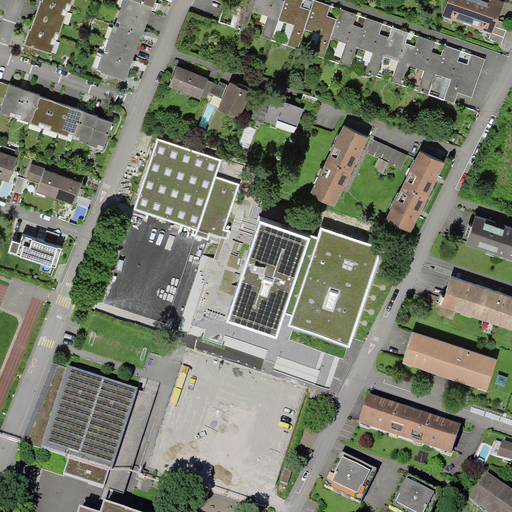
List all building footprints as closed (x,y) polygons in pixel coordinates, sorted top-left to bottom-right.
[(40,0),(35,14),(63,24),(69,9),(43,0),(40,0)] [(70,9),(73,0),(43,0),(69,9),(70,9)] [(123,0),(120,10),(147,19),(153,5),(139,0),(123,0)] [(226,0),(227,1),(242,6),(235,26),(246,30),(247,26),(252,10),(255,0),(226,0)] [(272,39),(279,19),(283,5),(273,2),(274,0),(255,0),(252,10),(268,15),(262,32),(261,35),(271,39),(272,39)] [(298,48),(305,27),(309,14),(300,11),(303,0),(284,0),(283,5),(279,19),(294,24),(287,44),(298,48)] [(324,57),(331,36),(335,23),(325,20),(331,4),(318,0),(313,0),(309,14),(305,27),(320,33),(313,53),(314,53),(324,57)] [(497,19),(503,0),(502,0),(448,0),(444,12),(492,29),(489,39),(502,43),(509,23),(497,19)] [(350,65),(357,45),(361,32),(352,29),(357,13),(340,8),(335,23),(331,36),(346,42),(339,62),(340,62),(350,65)] [(142,34),(147,19),(120,10),(115,24),(141,33),(142,34)] [(35,14),(30,29),(58,39),(63,24),(35,14)] [(376,74),(383,54),(387,41),(377,37),(383,22),(367,16),(361,32),(357,45),(372,50),(365,71),(376,74)] [(113,24),(108,39),(136,48),(141,33),(115,24),(113,24)] [(402,83),(409,63),(413,50),(404,46),(409,31),(393,25),(387,41),(383,54),(398,59),(391,80),(402,83)] [(53,54),(58,39),(30,29),(24,44),(53,54)] [(419,34),(413,50),(409,63),(425,68),(418,89),(428,92),(435,72),(439,58),(430,55),(435,40),(419,34)] [(131,63),(136,48),(108,39),(103,53),(130,63),(131,63)] [(454,101),(458,90),(465,67),(456,64),(461,49),(445,43),(439,58),(435,72),(451,77),(444,98),(454,101)] [(471,52),(465,67),(458,90),(472,95),(485,57),(471,52)] [(125,78),(130,63),(103,53),(98,68),(102,70),(100,76),(121,83),(123,77),(125,78)] [(208,78),(177,65),(169,86),(200,98),(208,78)] [(241,85),(232,81),(221,106),(230,110),(231,108),(241,112),(252,87),(242,83),(241,85)] [(0,87),(0,96),(4,98),(0,110),(15,116),(25,88),(10,83),(9,84),(2,82),(0,87)] [(30,121),(39,94),(39,93),(25,88),(15,116),(30,121)] [(317,96),(304,92),(301,100),(315,104),(317,96)] [(44,127),(54,99),(39,94),(30,121),(30,122),(44,127)] [(297,128),(304,105),(273,95),(265,118),(297,128)] [(59,132),(68,105),(54,99),(44,127),(59,132)] [(74,137),(83,110),(68,105),(59,132),(74,137)] [(83,110),(74,137),(88,142),(97,116),(98,115),(83,110)] [(97,116),(88,142),(88,143),(103,148),(112,121),(97,116)] [(334,204),(367,137),(344,126),(311,193),(334,204)] [(222,158),(158,137),(134,208),(197,229),(195,233),(209,238),(210,233),(230,239),(233,229),(226,227),(240,183),(217,175),(222,158)] [(18,157),(0,150),(0,177),(10,181),(18,157)] [(410,230),(443,163),(420,151),(387,219),(410,230)] [(38,191),(56,197),(64,175),(46,168),(32,164),(28,176),(41,181),(38,191)] [(83,181),(64,175),(56,197),(75,204),(83,181)] [(18,176),(13,190),(21,193),(26,178),(18,176)] [(262,214),(228,314),(276,331),(284,309),(291,312),(287,325),(327,338),(323,348),(344,355),(381,246),(320,226),(317,235),(310,233),(311,231),(262,214)] [(511,226),(475,215),(466,242),(511,257),(511,226)] [(65,241),(33,230),(25,254),(57,265),(65,241)] [(511,295),(451,275),(442,302),(511,325),(511,295)] [(454,344),(413,331),(404,358),(445,372),(454,344)] [(496,358),(454,344),(445,372),(487,385),(496,358)] [(138,389),(67,366),(40,445),(70,454),(62,476),(103,489),(110,467),(112,467),(138,389)] [(414,414),(368,399),(359,424),(406,440),(414,414)] [(461,429),(414,414),(406,440),(452,455),(461,429)] [(511,446),(496,441),(492,455),(511,461),(511,446)] [(378,473),(340,454),(324,486),(362,505),(378,473)] [(511,511),(511,493),(503,487),(487,475),(470,499),(489,511),(511,511)] [(433,511),(443,495),(404,476),(388,508),(395,511),(433,511)] [(144,511),(104,499),(100,510),(80,504),(77,511),(144,511)]
